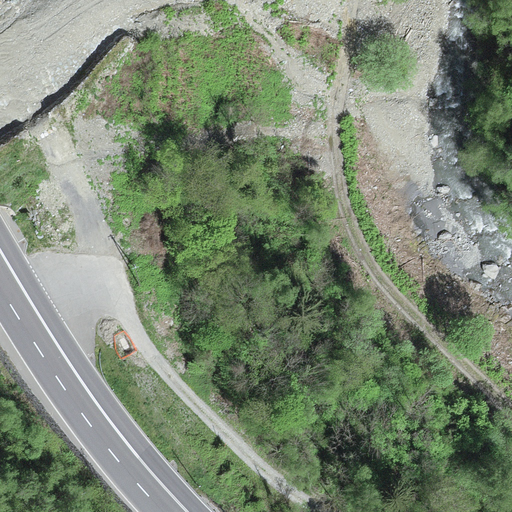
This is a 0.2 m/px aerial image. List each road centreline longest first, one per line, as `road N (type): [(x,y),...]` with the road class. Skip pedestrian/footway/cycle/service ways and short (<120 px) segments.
road 1 (track): [(511,405),(366,253),(337,183),(335,125)]
road 2 (primary): [(0,268),(82,399),(176,511)]
road 3 (track): [(150,351),(256,461),(323,511)]
